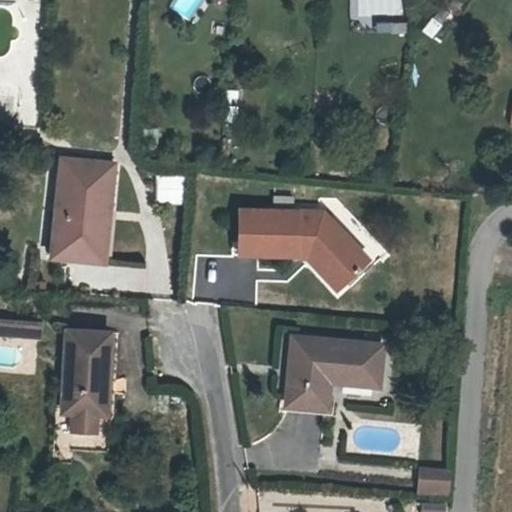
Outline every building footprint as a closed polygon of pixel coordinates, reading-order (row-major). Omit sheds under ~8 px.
[(235,123),(242,90),(228,87),(221,120),(235,123)] [(49,247),(92,251),(96,197),(104,197),(108,151),(57,147),(49,247)] [(182,204),(186,175),(158,171),(154,200),(182,204)] [(244,202),(242,241),(298,243),(298,242),(315,242),(347,277),(370,255),(338,220),(335,223),(322,209),(300,208),(300,205),(296,205),(297,191),(277,190),(277,204),(244,202)] [(96,197),(92,251),(100,252),(104,197),(96,197)] [(375,258),(384,249),(349,211),(339,220),(375,258)] [(338,284),(347,277),(315,242),(298,242),(298,243),(242,241),(241,248),(298,251),(308,251),(338,284)] [(42,333),(44,316),(0,312),(0,330),(21,332),(42,333)] [(71,321),(68,381),(75,381),(74,403),(77,403),(102,405),(111,405),(115,323),(71,321)] [(290,326),(283,393),(322,397),(326,369),(375,374),(379,335),(290,326)] [(75,381),(68,381),(67,403),(74,403),(75,381)] [(76,422),(101,423),(102,405),(77,403),(76,422)] [(417,493),(451,493),(450,466),(417,466),(417,493)]
